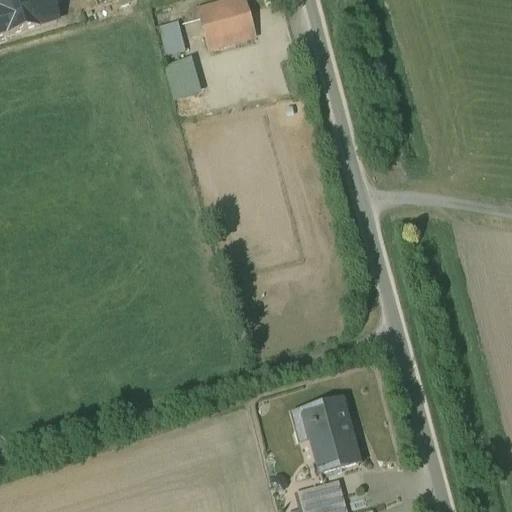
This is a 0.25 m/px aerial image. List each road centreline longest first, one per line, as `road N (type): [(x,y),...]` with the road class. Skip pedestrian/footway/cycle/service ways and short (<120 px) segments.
road 1 (unclassified): [(395,335),(0,460)]
road 2 (unclassified): [(307,0),(395,335)]
road 3 (unclassified): [(395,335),(442,511)]
